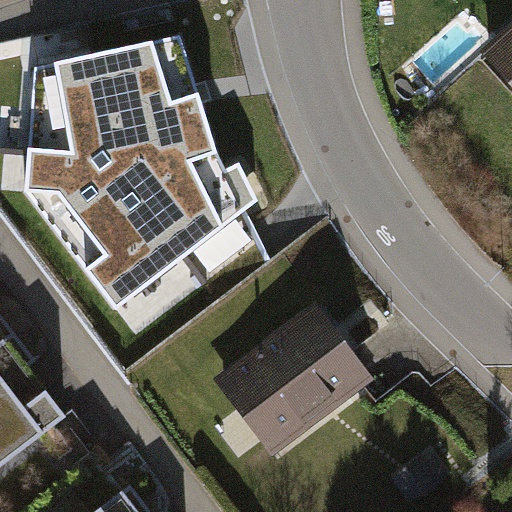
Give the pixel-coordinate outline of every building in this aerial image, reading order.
[(511,25),(485,50),(511,79),(511,25)] [(184,36),(33,65),(29,195),(114,317),(251,221),(184,36)] [(374,382),(316,304),(213,381),(272,459),(374,382)] [(0,337),(0,466),(62,418),(0,337)] [(421,459),(391,480),(410,506),(450,478),(435,456),(424,463),(421,459)] [(136,511),(122,494),(98,511),(136,511)]
